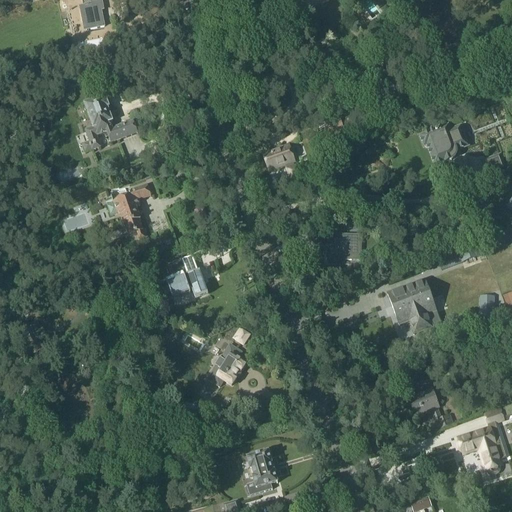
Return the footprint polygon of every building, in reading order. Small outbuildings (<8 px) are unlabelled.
[(84,0),(85,5),(81,6),(79,7),(82,23),(74,25),(76,34),(105,27),(99,1),(103,0),(84,0)] [(286,57),(289,66),(302,61),(299,52),(286,57)] [(83,54),(65,58),(66,66),(84,62),(83,54)] [(85,108),(84,109),(86,115),(87,114),(93,129),(85,132),(92,151),(99,149),(95,138),(105,135),(107,134),(110,145),(138,135),(133,122),(115,129),(115,130),(113,131),(110,124),(112,123),(107,109),(109,109),(106,100),(104,101),(103,99),(84,106),(85,108)] [(327,133),(343,128),(339,118),(324,124),(327,133)] [(434,169),(447,164),(452,162),(453,162),(454,161),(455,160),(456,159),(457,157),(457,155),(458,152),(470,148),(462,126),(450,130),(449,125),(419,137),(423,150),(427,148),(434,169)] [(289,145),(261,154),(268,174),(286,168),(287,169),(294,166),(294,165),(296,164),(289,145)] [(486,177),(498,172),(505,169),(500,156),(481,163),(486,177)] [(310,177),(304,162),(294,166),(287,169),(285,170),(290,185),(310,177)] [(131,169),(134,176),(144,172),(141,165),(131,169)] [(135,195),(118,202),(113,204),(107,206),(110,217),(119,215),(124,227),(125,227),(129,238),(139,234),(139,235),(135,236),(137,243),(148,239),(145,231),(143,232),(139,222),(141,221),(136,208),(141,207),(139,203),(151,199),(150,196),(154,195),(151,186),(147,188),(147,186),(134,191),(135,195)] [(343,231),(361,231),(362,222),(343,221),(343,231)] [(351,236),(329,236),(328,261),(378,262),(379,249),(363,248),(362,248),(362,238),(351,238),(351,236)] [(459,254),(459,255),(438,263),(442,271),(462,264),(479,258),(475,248),(459,254)] [(195,300),(200,298),(208,296),(200,274),(198,274),(192,258),(181,261),(187,278),(185,279),(183,274),(166,281),(173,301),(190,294),(189,292),(192,291),(195,300)] [(430,300),(428,294),(423,282),(387,295),(399,328),(409,325),(414,338),(430,332),(432,338),(444,333),(437,314),(435,314),(430,300)] [(478,336),(493,336),(494,298),(479,298),(478,336)] [(33,346),(24,325),(15,329),(27,359),(41,353),(38,345),(33,346)] [(242,330),(234,341),(243,348),(251,336),(242,330)] [(229,345),(210,376),(207,381),(220,390),(223,385),(230,389),(246,365),(239,359),(243,354),(229,345)] [(433,391),(418,397),(409,400),(415,418),(432,412),(439,432),(439,431),(453,426),(450,418),(443,420),(433,391)] [(490,430),(470,437),(458,441),(459,443),(458,445),(458,447),(459,449),(460,451),(461,452),(463,453),(462,454),(463,456),(479,450),(486,472),(490,471),(491,473),(493,474),(495,474),(497,472),(498,471),(498,468),(501,467),(494,445),(491,435),(498,433),(495,425),(504,422),(500,411),(484,416),(488,427),(491,426),(493,430),(490,431),(490,430)] [(253,478),(253,481),(256,490),(263,488),(264,493),(272,490),(271,485),(277,484),(274,472),(272,472),(270,465),(272,464),(268,452),(261,454),(261,453),(253,455),(254,457),(247,459),(250,470),(248,471),(250,479),(253,478)] [(413,511),(419,511),(427,509),(427,507),(430,506),(428,499),(411,506),(413,511)] [(239,511),(237,502),(223,506),(224,511),(239,511)]
